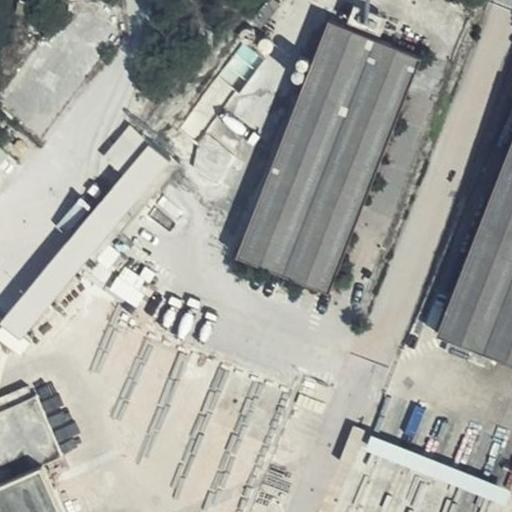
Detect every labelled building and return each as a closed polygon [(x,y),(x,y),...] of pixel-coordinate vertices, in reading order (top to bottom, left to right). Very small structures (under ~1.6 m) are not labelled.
[(259,31),(279,6),(269,0),(251,23),(259,31)] [(331,291),(422,57),(332,21),(238,255),(331,291)] [(252,66),(247,60),(260,44),(250,37),(224,72),(238,84),(252,66)] [(148,129),(0,305),(0,308),(19,325),(168,147),(148,129)] [(511,135),(437,328),(442,330),(511,356),(511,135)] [(0,143),(0,165),(11,154),(0,143)] [(0,511),(65,511),(45,465),(63,457),(36,396),(0,411),(0,511)]
